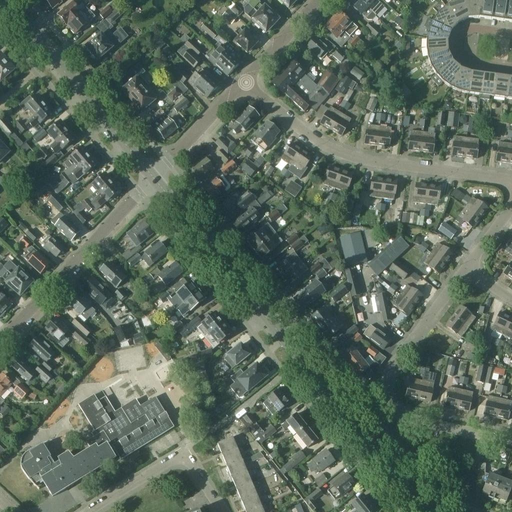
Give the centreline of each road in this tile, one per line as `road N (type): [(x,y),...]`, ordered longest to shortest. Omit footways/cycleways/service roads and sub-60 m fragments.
road 1 (tertiary): [(440,511),(395,476),(153,178)]
road 2 (residential): [(511,180),(343,154),(243,82)]
road 3 (residential): [(511,442),(410,419),(387,399),(389,371),(465,269)]
road 4 (residential): [(0,344),(153,178)]
road 5 (residential): [(217,511),(183,455),(90,511)]
road 6 (tertiary): [(153,178),(51,57)]
road 7 (residential): [(153,178),(243,82)]
road 8 (residential): [(511,33),(472,28),(457,43),(467,60),(511,67)]
